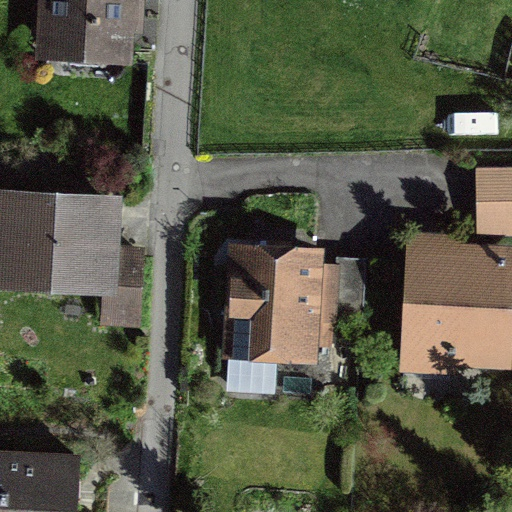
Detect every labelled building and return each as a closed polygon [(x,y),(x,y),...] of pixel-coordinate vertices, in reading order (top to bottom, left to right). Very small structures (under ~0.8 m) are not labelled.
[(39,0),(36,51),(137,57),(140,0),(39,0)] [(511,170),(477,172),(478,200),(511,197),(511,170)] [(117,204),(0,200),(0,300),(114,304),(117,204)] [(511,293),(511,256),(408,251),(402,382),(508,387),(511,293)] [(221,367),(313,373),(320,262),(228,256),(221,367)] [(365,321),(368,258),(339,257),(336,320),(365,321)] [(76,511),(78,469),(0,466),(0,511),(76,511)]
